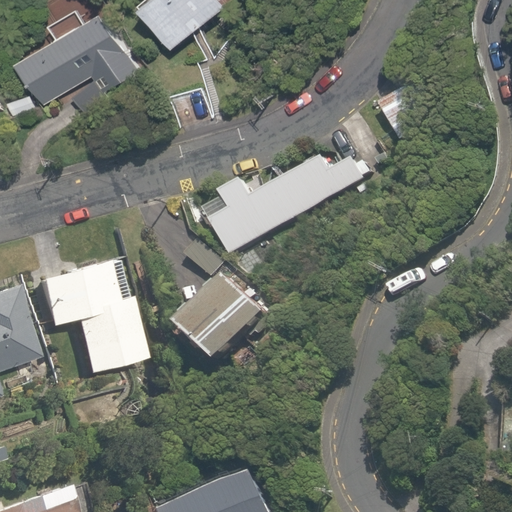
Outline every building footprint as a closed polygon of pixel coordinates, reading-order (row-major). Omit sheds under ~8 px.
[(185,49),(242,6),(237,0),(159,0),(152,5),(185,49)] [(147,71),(114,14),(28,63),(52,104),(100,77),(102,80),(77,98),(89,115),(113,98),(110,92),(147,71)] [(0,122),(15,117),(3,79),(0,79),(0,122)] [(233,254),(368,179),(355,156),(333,169),(325,155),(253,195),(244,178),(222,190),(232,207),(211,218),(233,254)] [(201,237),(186,253),(213,276),(227,260),(201,237)] [(87,371),(141,355),(123,291),(120,292),(109,256),(99,259),(99,255),(30,275),(45,323),(71,316),(87,371)] [(220,359),(267,311),(228,273),(181,321),(220,359)] [(0,367),(37,355),(11,279),(0,282),(0,394),(0,395),(0,394),(0,367)] [(273,511),(254,468),(160,508),(161,511),(273,511)] [(0,511),(71,511),(57,479),(0,500),(0,511)]
